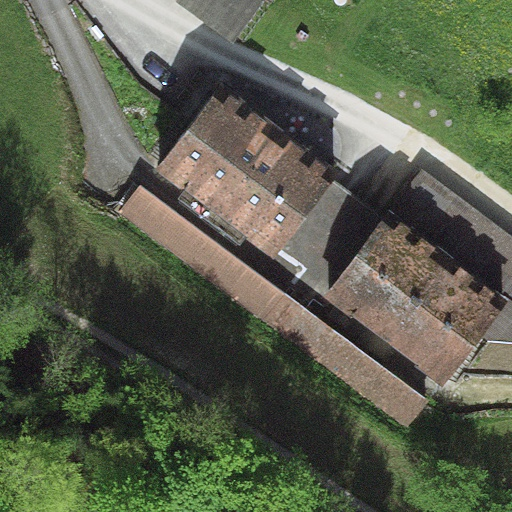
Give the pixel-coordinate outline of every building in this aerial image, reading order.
[(250,5),(242,0),(188,0),(179,14),(224,44),(250,5)] [(330,175),(216,89),(156,169),(270,255),(330,175)] [(280,298),(138,192),(118,217),(260,324),(280,298)] [(325,296),(438,382),(499,301),(385,216),(325,296)] [(422,405),(280,298),(260,324),(402,430),(422,405)]
